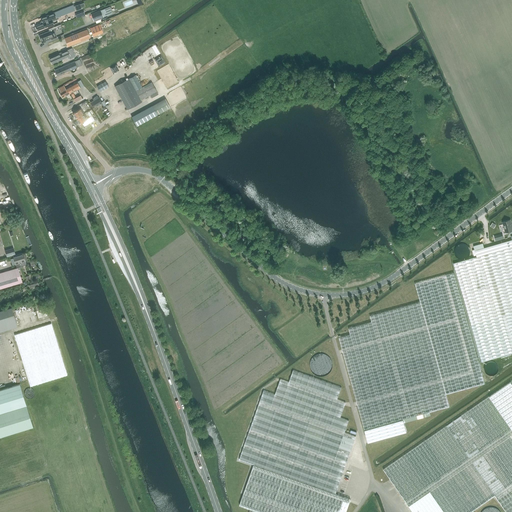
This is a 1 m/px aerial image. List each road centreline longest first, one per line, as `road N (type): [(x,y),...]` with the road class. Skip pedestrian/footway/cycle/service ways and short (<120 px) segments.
road 1 (unclassified): [(111,174),(153,173),(276,279),(322,295),(388,281),(511,191)]
road 2 (primary): [(2,0),(6,40),(87,187)]
road 3 (primary): [(93,184),(22,48),(15,0)]
road 4 (primary): [(217,511),(157,342)]
road 5 (unclassified): [(111,174),(65,118),(25,23)]
road 6 (primary): [(157,342),(93,184)]
road 7 (primary): [(87,187),(157,342)]
